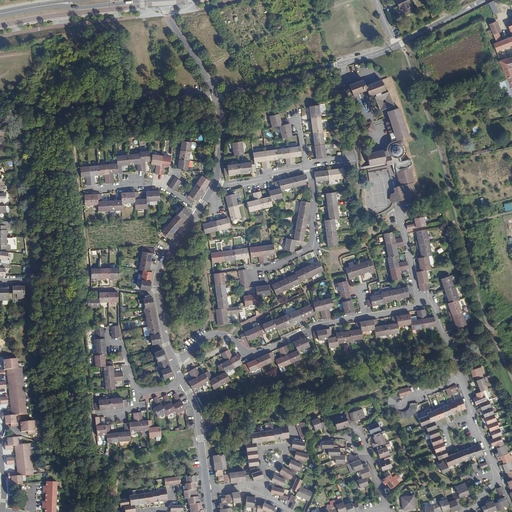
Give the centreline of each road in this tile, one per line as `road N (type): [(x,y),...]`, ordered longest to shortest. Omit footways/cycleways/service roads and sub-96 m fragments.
road 1 (residential): [(214,95),(380,52),(484,0)]
road 2 (residential): [(173,362),(212,334),(252,353),(322,324),(419,305)]
road 3 (residential): [(466,511),(496,476),(452,357)]
road 4 (residential): [(173,362),(156,275),(198,210)]
road 5 (residential): [(207,489),(196,407),(173,362)]
road 6 (residential): [(215,182),(346,160)]
